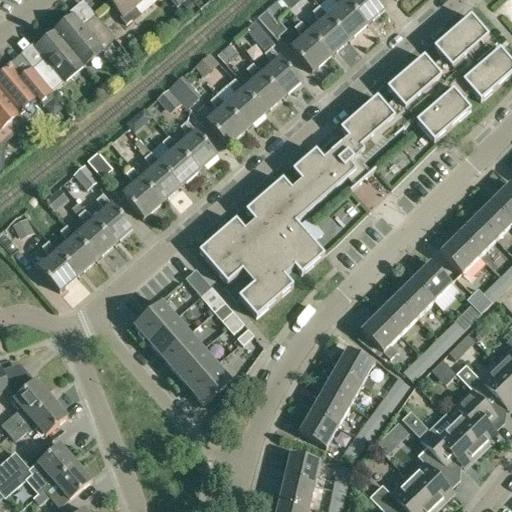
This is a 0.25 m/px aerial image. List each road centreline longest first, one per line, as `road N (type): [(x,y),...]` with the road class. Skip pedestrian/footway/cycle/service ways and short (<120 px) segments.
road 1 (residential): [(91,314),(454,0)]
road 2 (residential): [(239,485),(294,354),(511,127)]
road 3 (residential): [(239,485),(91,314)]
road 4 (residential): [(134,511),(65,330)]
